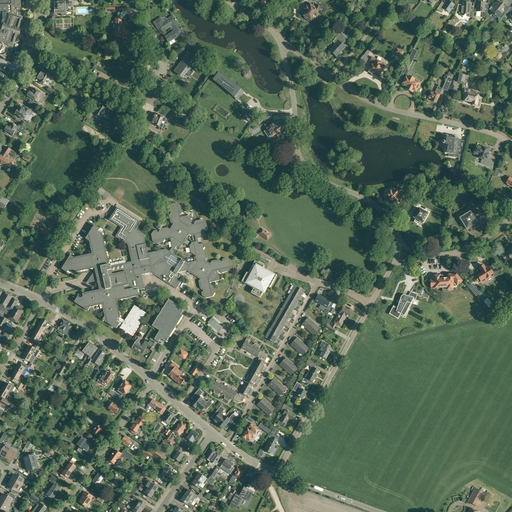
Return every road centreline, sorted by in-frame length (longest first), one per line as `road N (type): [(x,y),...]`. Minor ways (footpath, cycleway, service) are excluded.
road 1 (residential): [(511,145),(364,98),(278,39)]
road 2 (residential): [(397,238),(378,207),(307,155),(278,39)]
road 3 (residential): [(276,474),(372,303)]
road 4 (residential): [(226,443),(318,281)]
road 5 (residential): [(60,511),(150,380)]
road 6 (tertiary): [(150,380),(41,302)]
